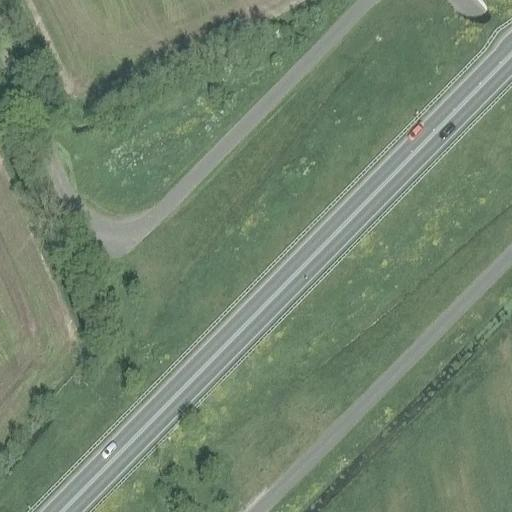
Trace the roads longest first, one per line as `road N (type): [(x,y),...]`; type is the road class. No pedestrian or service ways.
road 1 (trunk): [(61,511),(511,56)]
road 2 (unclassified): [(0,44),(66,195),(89,227),(114,238),(145,225),(368,0)]
road 3 (unclassified): [(511,253),(258,511)]
